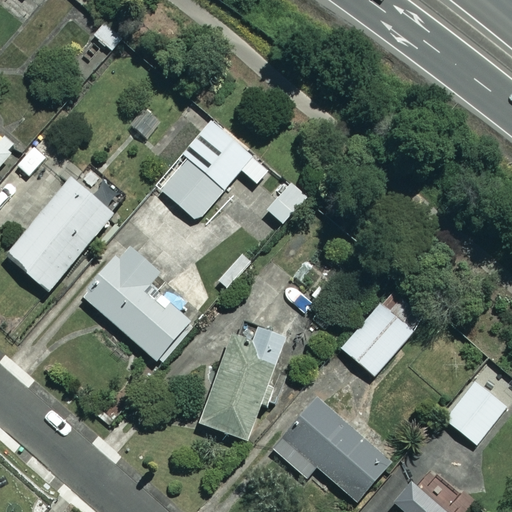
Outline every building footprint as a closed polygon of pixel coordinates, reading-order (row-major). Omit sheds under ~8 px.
[(124,38),(106,21),(93,35),(111,52),(124,38)] [(266,171),(208,123),(179,157),(183,160),(159,189),(197,221),(239,170),(256,184),(266,171)] [(0,164),(10,153),(0,144),(0,164)] [(111,213),(68,178),(4,256),(47,292),(111,213)] [(309,196),(293,181),(266,210),(283,225),(309,196)] [(157,273),(126,247),(83,298),(161,365),(194,327),(176,311),(183,303),(168,290),(158,303),(143,290),(157,273)] [(413,331),(381,302),(340,348),(372,377),(413,331)] [(284,338),(256,327),(247,353),(227,345),(197,423),(245,441),(284,338)] [(511,399),(511,387),(486,367),(443,420),(475,445),(511,399)] [(388,462),(315,400),(272,450),(305,478),(314,467),(355,501),(388,462)] [(445,511),(415,483),(394,504),(402,511),(445,511)]
